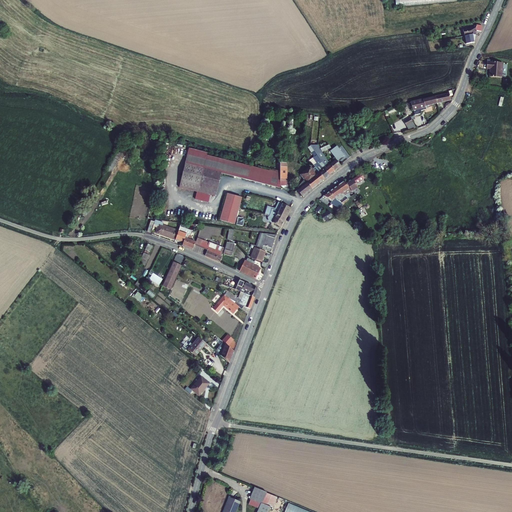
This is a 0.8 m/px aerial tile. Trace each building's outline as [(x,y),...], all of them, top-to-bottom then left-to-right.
[(478,31),(478,25),(474,26),(474,27),(464,31),(465,35),(474,34),(474,31),(478,31)] [(474,34),(465,35),(466,44),(473,43),(474,34)] [(429,41),(428,41),(429,49),(436,48),(435,40),(434,40),(429,41)] [(503,67),(488,65),(487,73),(490,74),(489,81),(501,82),(503,67)] [(423,101),(423,99),(414,102),(420,112),(421,114),(425,112),(425,110),(451,102),(449,95),(423,101)] [(324,168),(330,175),(335,170),(330,163),(322,153),(322,152),(320,149),(316,144),(311,146),(314,150),(325,164),(326,164),(327,165),(324,168)] [(337,158),(330,163),(335,170),(342,165),(338,160),(345,155),(338,145),(331,150),(337,158)] [(205,154),(187,149),(177,189),(195,194),(194,201),(206,204),(207,197),(214,199),(220,176),(279,190),(279,188),(289,192),(289,182),(279,181),(279,175),(205,156),(205,154)] [(320,173),(325,179),(330,175),(324,168),(327,165),(326,164),(325,164),(314,150),(310,153),(317,162),(314,164),(316,165),(317,165),(319,167),(318,168),(320,173)] [(110,177),(121,154),(116,151),(104,174),(110,177)] [(300,192),(303,196),(325,179),(320,173),(318,168),(319,167),(317,165),(316,165),(314,164),(307,170),(306,168),(305,169),(306,171),(301,174),(305,180),(303,182),(300,185),(298,189),(298,190),(300,192)] [(287,177),(287,167),(280,166),(279,175),(279,181),(290,182),(290,178),(287,177)] [(344,180),(337,185),(344,197),(349,200),(351,198),(350,195),(349,194),(358,188),(356,185),(365,179),(361,174),(346,183),(344,180)] [(328,192),(339,207),(341,205),(337,202),(344,197),(337,185),(328,192)] [(339,207),(328,192),(323,195),(330,201),(328,203),(336,209),(339,207)] [(222,226),(240,229),(242,214),(243,202),(225,200),(222,226)] [(269,225),(283,228),(290,209),(273,204),(272,211),(263,209),(262,216),(270,218),(269,221),(269,225)] [(325,210),(320,206),(315,212),(316,214),(319,216),(325,210)] [(329,211),(321,215),(325,223),(333,218),(329,211)] [(153,232),(154,226),(148,223),(144,235),(149,235),(152,236),(153,232)] [(158,227),(154,226),(153,232),(157,233),(156,235),(176,241),(179,232),(159,226),(158,227)] [(180,228),(179,232),(176,241),(185,243),(186,240),(187,234),(180,233),(182,228),(180,228)] [(232,231),(230,237),(238,240),(240,232),(232,231)] [(272,253),(279,237),(262,234),(257,248),(258,248),(254,260),(262,263),(267,251),(272,253)] [(206,257),(211,243),(198,239),(198,240),(199,241),(195,252),(206,257)] [(185,243),(183,247),(194,252),(196,245),(192,244),(193,243),(191,242),(191,240),(189,240),(187,241),(186,240),(185,243)] [(224,260),(227,248),(211,243),(206,257),(223,265),(224,260)] [(235,248),(228,246),(227,248),(224,260),(231,262),(232,260),(235,248)] [(151,258),(144,255),(139,266),(146,269),(151,258)] [(231,262),(230,268),(235,270),(238,262),(232,260),(231,262)] [(183,268),(174,264),(162,288),(171,292),(183,268)] [(259,271),(244,264),(241,272),(258,280),(260,275),(259,274),(259,271)] [(239,292),(255,299),(258,291),(240,282),(239,285),(237,291),(239,292)] [(133,297),(140,301),(143,296),(137,291),(133,297)] [(244,307),(250,310),(255,299),(239,292),(236,298),(225,293),(223,297),(225,297),(244,307)] [(244,307),(225,297),(214,308),(218,312),(224,306),(233,314),(239,308),(241,310),(244,307)] [(229,366),(233,354),(228,349),(233,343),(227,339),(222,345),(214,338),(211,342),(219,348),(214,354),(229,366)] [(205,346),(197,339),(186,352),(194,358),(201,349),(202,350),(205,346)] [(192,369),(198,374),(201,370),(195,365),(192,369)] [(208,387),(200,380),(189,391),(197,398),(208,387)] [(278,497),(255,488),(250,499),(252,500),(250,504),(260,508),(258,511),(269,511),(271,508),(273,508),(278,497)] [(227,498),(221,511),(232,511),(237,502),(227,498)]
